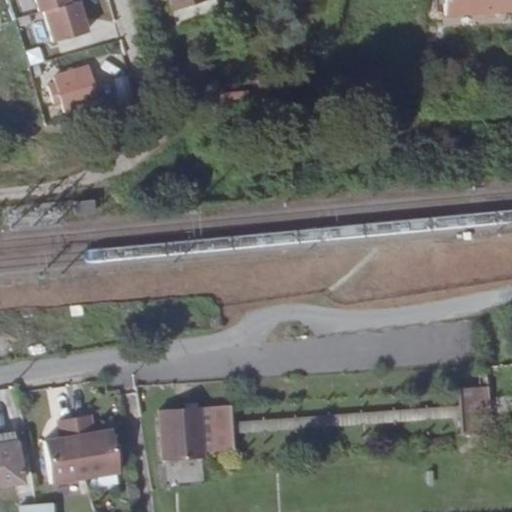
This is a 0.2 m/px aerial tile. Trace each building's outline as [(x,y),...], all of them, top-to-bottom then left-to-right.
[(72,0),(33,0),(37,12),(47,9),(56,40),(91,30),(82,0),(78,0),(73,2),(72,0)] [(59,72),(67,105),(97,97),(89,65),(59,72)] [(262,90),(290,88),(289,75),(261,78),(262,90)] [(460,443),(493,442),(488,396),(457,398),(460,443)] [(209,456),(208,412),(169,413),(169,463),(209,463),(209,456)] [(218,412),(208,412),(209,456),(219,456),(218,412)] [(241,412),(218,412),(219,456),(243,455),(241,412)] [(88,418),(56,423),(59,441),(41,444),(48,485),(116,474),(110,433),(91,434),(88,418)] [(11,435),(0,436),(0,486),(21,483),(11,435)]
